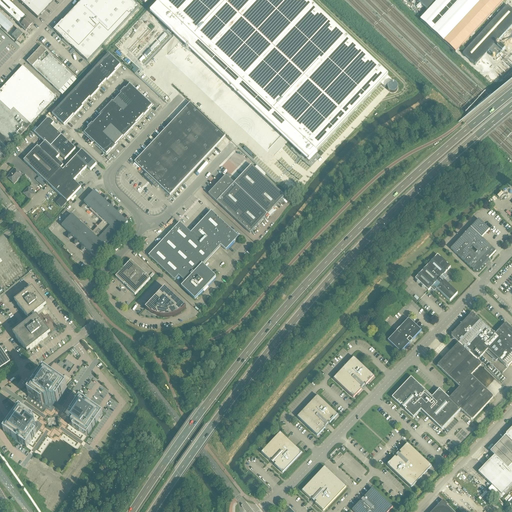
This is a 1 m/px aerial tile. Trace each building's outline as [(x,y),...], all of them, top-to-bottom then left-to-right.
[(18,24),(24,17),(5,0),(0,0),(0,7),(17,24),(18,23),(18,24)] [(17,0),(37,19),(54,0),(17,0)] [(54,31),(63,39),(62,39),(63,39),(69,45),(71,47),(88,62),(139,8),(130,0),(114,0),(114,1),(113,0),(83,0),(63,22),(62,22),(62,23),(55,31),(54,31)] [(306,0),(163,0),(152,13),(224,81),(227,84),(221,90),(242,109),(248,103),(252,107),(309,160),(309,161),(370,96),(363,89),(378,73),(380,70),(380,69),(306,0)] [(420,20),(443,42),(482,0),(409,0),(426,15),(420,20)] [(482,0),(443,42),(455,53),(504,0),(482,0)] [(511,25),(511,10),(506,5),(463,55),(475,66),(489,51),(496,58),(501,52),(502,52),(504,49),(499,45),(497,47),(495,45),(511,25)] [(0,14),(0,26),(7,32),(13,26),(0,14)] [(24,17),(18,24),(20,26),(26,31),(32,24),(26,19),(24,17)] [(22,35),(17,30),(11,36),(16,41),(22,35)] [(41,47),(33,56),(27,62),(32,67),(59,92),(73,77),(47,52),(41,47)] [(108,54),(103,60),(115,71),(120,65),(108,54)] [(116,72),(115,71),(103,60),(99,65),(111,77),(116,72)] [(107,81),(111,77),(99,65),(94,69),(106,80),(107,81)] [(56,98),(23,67),(0,90),(0,101),(11,111),(13,108),(26,120),(31,125),(56,98)] [(102,85),(106,80),(94,69),(90,73),(102,85)] [(98,89),(102,85),(90,73),(86,78),(98,89)] [(99,90),(98,89),(86,78),(82,82),(95,94),(99,90)] [(91,99),(95,94),(82,82),(78,87),(90,98),(91,99)] [(130,103),(139,94),(129,85),(125,89),(120,93),(130,103)] [(86,102),(90,98),(78,87),(74,91),(86,102)] [(82,106),(86,102),(74,91),(70,95),(82,106)] [(120,93),(121,94),(117,98),(126,107),(130,103),(120,93)] [(139,94),(130,103),(144,116),(149,111),(148,110),(152,106),(139,94)] [(83,107),(82,106),(70,95),(66,100),(78,112),(83,107)] [(122,112),(126,107),(117,98),(113,102),(112,102),(122,112)] [(74,116),(78,112),(66,100),(62,104),(74,115),(73,115),(74,116)] [(11,111),(0,101),(0,134),(12,145),(31,125),(13,108),(11,111)] [(118,116),(122,112),(112,102),(108,106),(118,116)] [(126,107),(122,112),(136,124),(135,123),(143,115),(144,116),(130,103),(126,107)] [(69,120),(73,115),(74,115),(62,104),(58,108),(69,120)] [(114,120),(118,116),(108,106),(104,111),(114,120)] [(64,126),(69,120),(58,108),(52,115),(64,126)] [(156,188),(159,185),(170,196),(221,141),(186,108),(134,163),(147,174),(144,177),(151,182),(156,188)] [(110,125),(114,120),(104,111),(100,115),(110,125)] [(122,112),(118,116),(132,129),(136,124),(122,112)] [(102,133),(110,125),(100,115),(99,115),(100,116),(93,124),(92,124),(102,133)] [(114,120),(110,125),(124,138),(132,129),(118,116),(114,120)] [(54,123),(48,118),(34,133),(40,138),(51,127),(54,123)] [(84,134),(93,142),(102,133),(92,124),(87,128),(88,129),(84,134)] [(110,125),(102,133),(116,146),(115,145),(123,137),(124,138),(110,125)] [(56,131),(51,127),(40,138),(44,142),(44,141),(46,142),(56,131)] [(61,136),(59,134),(56,131),(46,142),(51,147),(61,136)] [(93,142),(106,154),(110,150),(111,151),(116,146),(102,133),(93,142)] [(12,145),(0,134),(0,142),(7,149),(12,145)] [(66,140),(61,136),(51,147),(55,152),(55,151),(66,140)] [(71,145),(66,140),(55,151),(59,155),(60,156),(71,145)] [(46,142),(44,141),(44,142),(39,148),(61,169),(63,166),(55,159),(59,155),(50,147),(51,147),(46,142)] [(75,149),(71,145),(60,156),(65,161),(75,149)] [(47,183),(61,169),(39,148),(37,147),(24,161),(47,183)] [(76,157),(87,168),(90,171),(96,164),(82,151),(76,157)] [(87,168),(76,157),(69,164),(80,174),(87,168)] [(63,171),(70,178),(74,181),(80,174),(69,164),(63,171)] [(250,234),(284,197),(251,166),(234,184),(226,176),(219,184),(220,185),(216,188),(215,187),(208,195),(217,202),(217,203),(250,234)] [(14,184),(22,176),(14,169),(12,172),(7,178),(14,184)] [(61,169),(47,183),(56,192),(70,178),(63,171),(61,169)] [(70,178),(56,192),(67,202),(81,188),(74,181),(70,178)] [(36,195),(34,194),(28,188),(23,194),(30,200),(36,195)] [(95,257),(96,256),(105,246),(106,248),(107,249),(107,250),(108,250),(109,250),(109,249),(109,248),(110,248),(109,248),(109,247),(108,246),(106,245),(116,235),(117,236),(118,237),(118,238),(119,238),(120,238),(120,237),(121,237),(121,236),(120,235),(119,235),(117,233),(127,223),(118,214),(119,212),(120,212),(121,212),(121,211),(121,210),(120,209),(119,209),(118,210),(118,211),(117,212),(111,207),(113,206),(114,206),(114,205),(115,205),(114,204),(114,203),(113,203),(112,203),(112,204),(111,204),(111,205),(110,206),(105,201),(106,200),(107,200),(108,200),(108,199),(108,198),(108,197),(107,197),(106,197),(105,197),(105,198),(105,199),(104,200),(94,191),(84,202),(90,209),(89,210),(102,222),(101,223),(93,232),(80,220),(78,221),(72,215),(61,226),(71,235),(70,236),(69,236),(68,237),(68,238),(68,239),(69,239),(70,239),(71,239),(71,238),(71,237),(72,236),(78,241),(76,242),(75,242),(75,243),(74,244),(75,244),(75,245),(76,246),(77,245),(78,244),(79,242),(84,247),(83,248),(82,248),(82,249),(81,249),(81,250),(81,251),(82,251),(82,252),(83,252),(84,251),(84,250),(85,248),(95,257)] [(63,206),(51,193),(37,208),(50,221),(63,206)] [(239,237),(211,212),(191,234),(180,223),(148,256),(174,281),(178,276),(185,283),(181,287),(195,300),(216,278),(202,265),(221,246),(226,251),(239,237)] [(450,249),(458,256),(472,270),(473,270),(473,271),(474,271),(475,271),(476,271),(477,271),(478,271),(479,271),(480,270),(489,261),(490,261),(489,259),(496,252),(481,238),(489,230),(478,220),(450,249)] [(434,289),(436,289),(450,302),(457,294),(444,281),(448,277),(444,274),(450,267),(437,255),(415,279),(428,291),(432,287),(434,289)] [(135,294),(149,279),(149,278),(130,260),(115,275),(115,276),(123,283),(124,283),(125,283),(125,284),(124,284),(125,284),(125,285),(126,285),(127,285),(126,286),(126,287),(134,294),(135,294)] [(15,302),(17,305),(28,319),(46,305),(32,288),(15,302)] [(182,311),(186,308),(165,288),(147,307),(150,309),(152,310),(155,312),(159,313),(157,316),(161,317),(164,317),(169,317),(174,316),(178,314),(182,311)] [(511,309),(499,298),(497,301),(496,301),(511,314),(511,313),(511,309)] [(451,337),(458,344),(477,361),(485,352),(495,362),(496,361),(498,360),(506,367),(508,367),(511,362),(511,329),(506,324),(505,324),(495,335),(473,314),(471,314),(451,335),(451,337)] [(36,316),(28,323),(13,335),(27,353),(51,334),(36,316)] [(410,344),(410,343),(411,343),(412,343),(412,342),(413,341),(422,331),(408,319),(387,341),(401,354),(410,344)] [(481,364),(477,361),(458,344),(438,365),(438,367),(459,388),(449,399),(439,390),(434,395),(456,415),(461,410),(465,414),(471,420),(473,420),(493,399),(493,397),(471,376),(481,366),(481,364)] [(0,350),(0,369),(9,363),(0,350)] [(353,357),(352,359),(333,379),(353,398),(361,390),(360,389),(361,388),(362,389),(363,388),(364,386),(364,385),(365,384),(366,385),(374,377),(353,357)] [(67,389),(66,389),(44,373),(28,396),(42,406),(44,405),(47,407),(47,408),(47,409),(48,409),(49,409),(49,408),(50,408),(51,407),(51,408),(52,408),(53,408),(53,407),(53,406),(55,402),(57,404),(67,389)] [(421,411),(428,417),(442,430),(456,415),(434,395),(432,397),(411,378),(392,398),(400,406),(401,405),(402,406),(401,407),(404,409),(405,408),(406,409),(405,410),(413,418),(421,411)] [(317,396),(303,411),(297,418),(317,437),(325,428),(324,427),(325,426),(326,427),(328,424),(327,423),(328,423),(329,424),(338,415),(317,396)] [(70,423),(74,425),(72,427),(87,437),(103,414),(80,398),(70,412),(71,414),(69,417),(68,417),(67,417),(67,418),(67,419),(68,419),(69,421),(68,421),(68,422),(68,423),(69,423),(70,423)] [(36,423),(32,421),(34,419),(19,409),(3,432),(26,448),(36,434),(35,432),(37,429),(38,429),(39,428),(39,427),(38,427),(37,425),(38,425),(38,424),(38,423),(37,423),(36,423)] [(511,424),(511,425),(511,428),(506,434),(506,435),(503,438),(504,438),(490,452),(494,456),(478,473),(502,496),(511,484),(511,424)] [(273,464),(274,463),(275,464),(274,465),(282,473),(302,453),(280,433),(261,453),(269,461),(271,460),(271,461),(271,462),(273,464)] [(399,454),(398,454),(396,456),(397,457),(396,458),(395,457),(387,465),(411,488),(431,467),(407,444),(399,452),(400,453),(399,454)] [(314,502),(315,502),(316,503),(315,504),(323,511),(346,487),(324,467),(301,491),(310,499),(311,498),(312,499),(311,500),(314,502)] [(361,501),(362,502),(361,503),(360,502),(352,510),(353,511),(388,511),(393,508),(372,489),(364,497),(365,499),(364,499),(361,501)] [(453,511),(447,506),(447,505),(443,501),(431,511),(453,511)]
